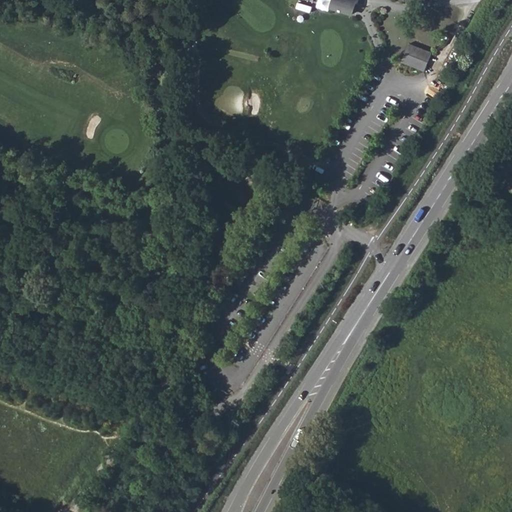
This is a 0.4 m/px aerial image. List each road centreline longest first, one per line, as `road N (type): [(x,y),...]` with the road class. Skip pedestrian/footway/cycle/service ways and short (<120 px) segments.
road 1 (secondary): [(246,511),(302,408),(511,80)]
road 2 (track): [(187,357),(188,206),(170,95),(181,0)]
road 3 (track): [(335,172),(208,120),(199,96),(199,0)]
